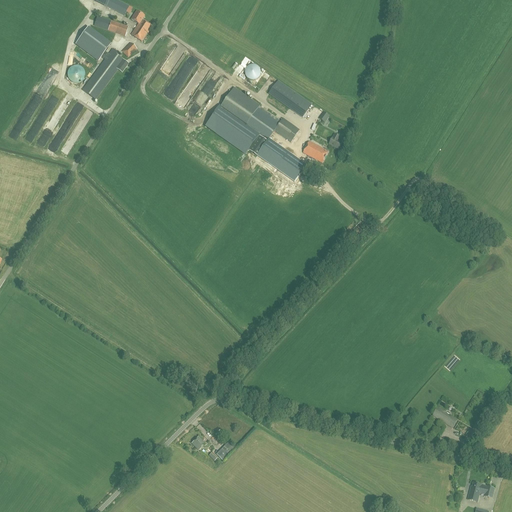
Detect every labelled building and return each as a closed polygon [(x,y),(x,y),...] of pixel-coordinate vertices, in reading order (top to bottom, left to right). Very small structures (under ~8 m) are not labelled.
[(92,0),(125,16),(129,7),(115,0),(92,0)] [(131,35),(142,42),(147,33),(148,34),(153,27),(142,20),(145,16),(137,11),(131,20),(139,24),(131,35)] [(94,26),(125,37),(128,27),(98,16),(94,26)] [(113,49),(109,54),(105,52),(111,44),(88,27),(75,45),(98,62),(101,57),(103,59),(105,57),(106,58),(82,90),(95,100),(119,69),(123,72),(129,64),(125,61),(116,54),(126,41),(121,38),(113,49)] [(122,52),(128,58),(137,49),(131,43),(122,52)] [(67,75),(67,76),(68,76),(68,77),(68,78),(68,79),(69,79),(69,80),(70,80),(70,81),(71,82),(72,82),(73,83),(74,83),(75,83),(76,83),(77,83),(78,83),(79,83),(80,83),(80,82),(81,82),(82,81),(83,80),(84,79),(84,78),(85,77),(85,76),(85,75),(85,74),(85,73),(85,72),(84,71),(84,70),(83,69),(83,68),(82,68),(81,67),(80,67),(79,66),(78,66),(77,66),(76,66),(75,66),(74,66),(73,66),(72,67),(71,67),(71,68),(70,68),(70,69),(69,69),(69,70),(68,70),(68,71),(68,72),(68,73),(67,73),(67,74),(67,75)] [(312,105),(278,81),(269,94),(302,118),(312,105)] [(256,157),(266,144),(275,132),(291,143),(300,130),(283,118),(280,123),(259,108),(234,90),(219,112),(244,129),(245,129),(259,139),(248,152),(256,157)] [(80,122),(67,145),(68,145),(72,148),(72,146),(74,143),(77,143),(85,128),(85,130),(94,115),(90,113),(86,112),(79,124),(80,122)] [(329,116),(325,113),(320,119),(325,123),(329,116)] [(329,145),(339,150),(343,143),(339,141),(340,138),(335,135),(333,138),(329,145)] [(303,153),(323,163),(328,152),(309,142),(303,153)] [(347,194),(349,191),(341,184),(339,187),(347,194)] [(438,408),(433,416),(453,428),(458,420),(451,416),(450,418),(444,414),(445,412),(438,408)] [(472,430),(478,434),(481,429),(475,425),(472,430)] [(192,444),(199,451),(205,444),(198,437),(192,444)] [(216,455),(222,461),(235,448),(229,442),(216,455)] [(209,456),(215,461),(218,458),(213,452),(209,456)] [(467,500),(477,503),(480,494),(484,495),(483,497),(492,499),(495,489),(482,485),(473,483),(472,487),(471,486),(467,500)]
